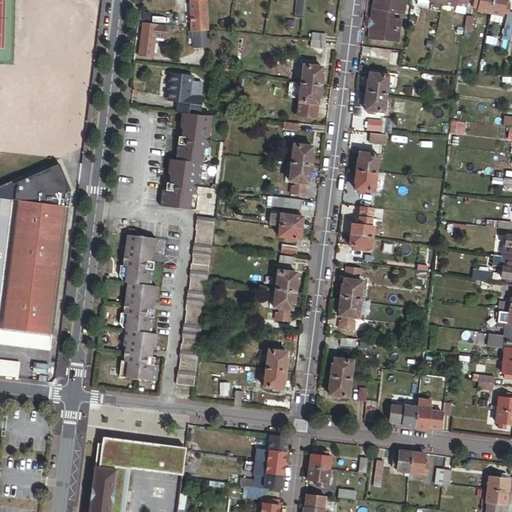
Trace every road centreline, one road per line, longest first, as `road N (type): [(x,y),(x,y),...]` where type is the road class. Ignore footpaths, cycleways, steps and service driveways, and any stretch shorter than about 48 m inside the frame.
road 1 (residential): [(358,0),(301,425)]
road 2 (residential): [(164,408),(187,221),(96,210)]
road 3 (tertiary): [(96,210),(125,0)]
road 4 (residential): [(301,425),(511,451)]
road 5 (tertiary): [(74,396),(96,210)]
road 6 (residential): [(164,408),(301,425)]
